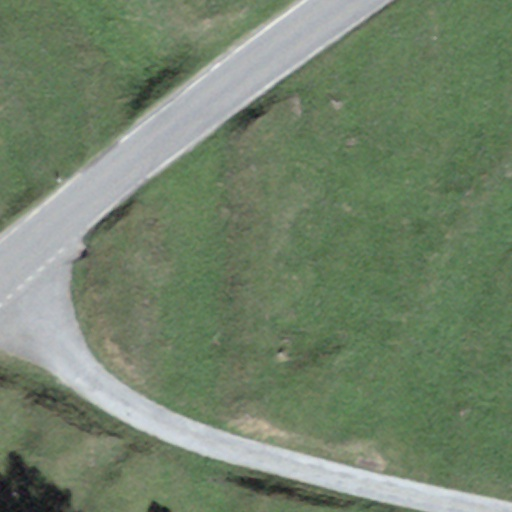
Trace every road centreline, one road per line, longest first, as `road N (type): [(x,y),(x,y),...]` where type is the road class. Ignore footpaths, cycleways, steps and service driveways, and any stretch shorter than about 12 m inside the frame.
road 1 (track): [(483,511),(357,486),(219,443),(109,394),(4,285)]
road 2 (tertiary): [(350,0),(207,101),(0,290)]
